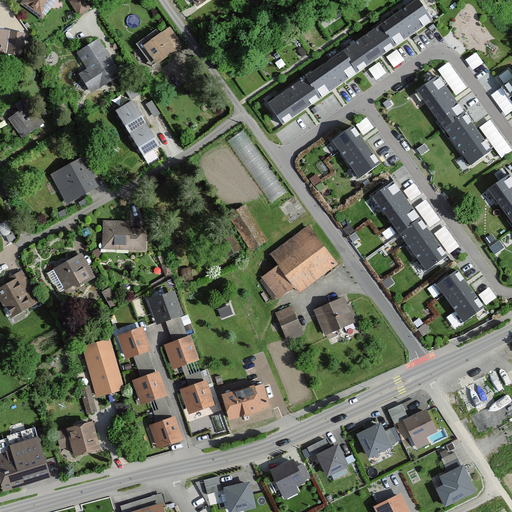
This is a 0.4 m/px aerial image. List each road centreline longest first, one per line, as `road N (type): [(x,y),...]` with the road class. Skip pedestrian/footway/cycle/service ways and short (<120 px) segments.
road 1 (residential): [(425,373),(159,0)]
road 2 (secondary): [(425,373),(279,439),(161,471)]
road 3 (secondary): [(161,471),(14,511)]
road 4 (residential): [(495,492),(425,373)]
